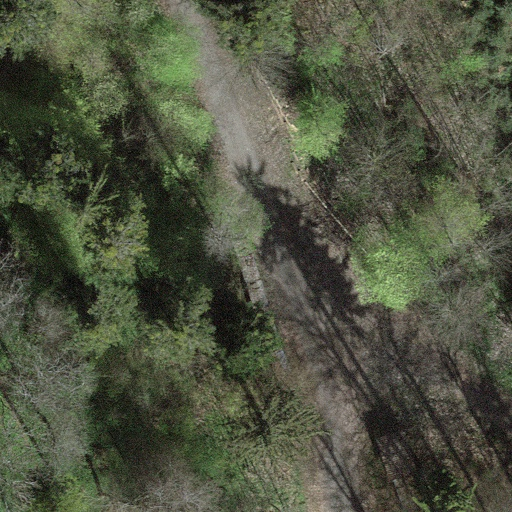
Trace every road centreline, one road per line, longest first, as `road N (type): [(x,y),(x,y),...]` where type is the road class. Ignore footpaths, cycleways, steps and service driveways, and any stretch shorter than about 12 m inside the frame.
road 1 (track): [(328,282),(229,114),(186,0)]
road 2 (track): [(328,282),(347,511)]
road 3 (track): [(511,416),(455,362),(328,282)]
